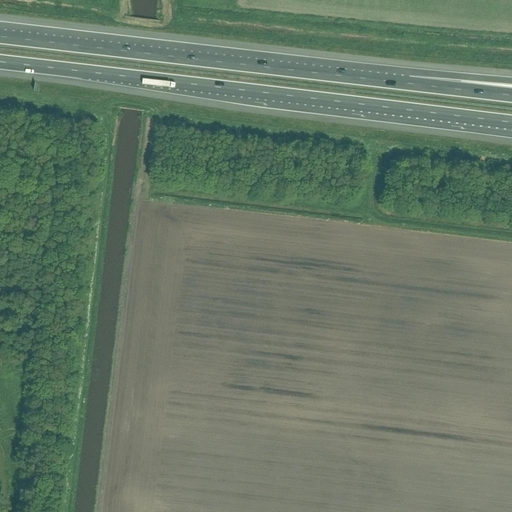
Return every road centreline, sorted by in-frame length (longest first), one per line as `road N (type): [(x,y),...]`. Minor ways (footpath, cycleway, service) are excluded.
road 1 (motorway): [(0,62),(511,121)]
road 2 (motorway): [(412,84),(0,37)]
